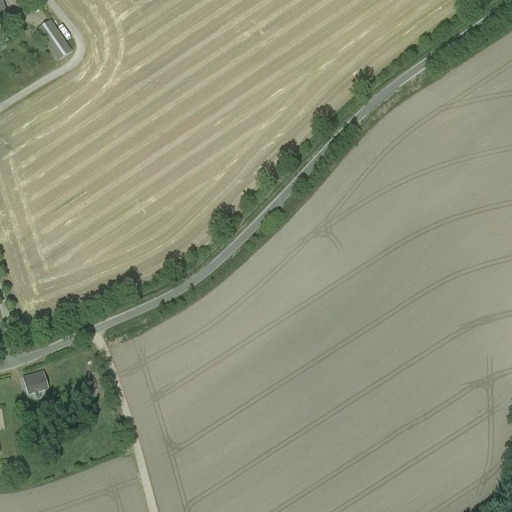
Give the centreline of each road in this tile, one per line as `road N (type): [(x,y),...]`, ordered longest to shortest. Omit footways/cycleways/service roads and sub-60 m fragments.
road 1 (residential): [(0,368),(196,286),(370,109),(511,7)]
road 2 (track): [(0,107),(76,57),(77,39),(46,0)]
